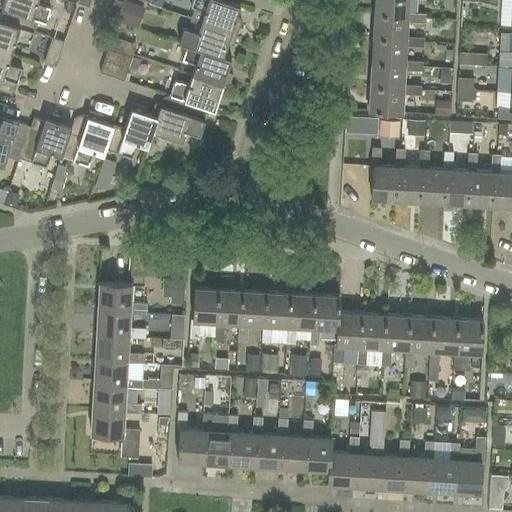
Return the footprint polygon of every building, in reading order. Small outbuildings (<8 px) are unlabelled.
[(38,0),(4,0),(2,8),(14,12),(10,23),(10,24),(34,32),(38,20),(46,23),(51,7),(38,3),(38,0)] [(202,21),(238,34),(242,21),(236,19),(241,6),(222,0),(193,0),(191,6),(205,11),(202,21)] [(374,0),(374,13),(408,15),(408,13),(409,0),(374,0)] [(119,19),(118,20),(135,26),(142,7),(124,2),(119,19)] [(374,13),(373,37),(407,39),(407,37),(408,23),(425,24),(425,14),(408,13),(408,15),(374,13)] [(0,48),(12,52),(16,42),(30,47),(34,32),(10,24),(10,23),(0,20),(0,48)] [(234,46),(238,34),(202,21),(198,32),(185,27),(180,42),(188,45),(188,44),(224,57),(224,56),(228,44),(234,46)] [(105,60),(129,68),(137,45),(104,34),(100,47),(109,49),(105,60)] [(373,37),(371,61),(405,63),(406,61),(406,46),(423,47),(424,38),(407,37),(407,39),(373,37)] [(64,42),(53,38),(45,62),(56,66),(64,42)] [(197,64),(193,74),(229,86),(233,74),(227,72),(232,59),(224,56),(224,57),(188,44),(188,45),(183,59),(197,64)] [(9,63),(12,52),(0,48),(0,89),(14,94),(23,67),(9,63)] [(476,53),(460,52),(459,64),(475,65),(476,53)] [(129,68),(105,60),(101,73),(125,80),(129,68)] [(371,61),(370,85),(404,87),(404,85),(405,70),(422,71),(422,62),(406,61),(405,63),(371,61)] [(229,86),(193,74),(190,84),(176,80),(171,95),(185,100),(185,99),(209,108),(215,110),(219,97),(225,99),(229,86)] [(457,90),(474,91),(475,79),(458,78),(457,90)] [(404,87),(370,85),(369,109),(402,111),(403,94),(420,95),(421,86),(404,85),(404,87)] [(473,101),(474,91),(457,90),(457,100),(473,101)] [(185,100),(171,95),(164,98),(162,105),(156,103),(152,115),(157,117),(153,131),(183,141),(186,130),(200,135),(208,108),(209,108),(185,99),(185,100)] [(511,101),(511,107),(499,106),(498,118),(511,118),(511,101)] [(152,115),(146,112),(147,107),(134,103),(126,128),(114,124),(106,148),(106,149),(133,157),(138,144),(148,147),(153,131),(157,117),(152,115)] [(442,103),(441,113),(450,114),(451,103),(442,103)] [(70,132),(62,156),(89,165),(94,151),(104,155),(106,149),(106,148),(114,124),(102,120),(103,115),(90,111),(88,116),(84,115),(75,119),(72,126),(70,132)] [(70,132),(72,126),(60,122),(62,117),(48,112),(45,121),(34,117),(31,126),(30,126),(20,158),(47,167),(52,153),(62,156),(70,132)] [(347,116),(347,131),(359,132),(360,117),(347,116)] [(20,158),(30,126),(4,117),(0,127),(0,164),(4,166),(8,156),(19,160),(20,158)] [(400,120),(381,119),(380,136),(399,137),(400,120)] [(409,120),(409,132),(425,132),(425,121),(409,120)] [(398,165),(394,165),(380,164),(381,148),(372,147),(371,165),(373,166),(371,199),(395,200),(398,165)] [(398,165),(395,200),(419,202),(422,166),(418,166),(404,165),(405,149),(395,148),(394,165),(398,165)] [(422,166),(419,202),(443,203),(445,168),(443,168),(428,167),(429,151),(419,150),(418,166),(422,166)] [(443,203),(467,205),(469,170),(467,169),(452,168),(453,152),(444,152),(443,168),(445,168),(443,203)] [(493,171),(491,171),(475,170),(476,154),(468,153),(467,169),(469,170),(467,205),(491,206),(493,171)] [(511,207),(511,172),(500,172),(501,155),(492,155),(491,171),(493,171),(491,206),(511,207)] [(105,160),(102,170),(112,174),(116,163),(105,160)] [(9,195),(7,201),(17,205),(19,198),(9,195)] [(186,279),(164,278),(163,297),(185,298),(186,279)] [(130,309),(130,311),(147,312),(147,302),(132,302),(133,283),(100,281),(98,307),(130,309)] [(199,321),(214,322),(217,322),(219,288),(195,286),(193,319),(190,319),(189,338),(198,338),(199,321)] [(241,323),(243,289),(219,288),(217,322),(214,322),(213,339),(222,340),(223,322),(237,323),(241,323)] [(247,323),(263,324),(265,324),(267,290),(243,289),(241,323),(237,323),(236,340),(246,341),(247,323)] [(289,325),(291,292),(267,290),(265,324),(263,324),(262,342),(272,342),(273,324),(288,325),(289,325)] [(315,293),(291,292),(289,325),(288,325),(287,343),(296,343),(297,325),(309,326),(313,326),(315,293)] [(313,326),(309,326),(309,344),(318,344),(319,326),(336,327),(337,327),(338,311),(339,311),(340,294),(315,293),(313,326)] [(129,334),(129,336),(145,337),(146,328),(129,327),(130,311),(130,309),(98,307),(97,332),(129,334)] [(184,333),(185,312),(172,311),(171,332),(184,333)] [(362,312),(339,311),(338,311),(337,327),(336,327),(335,343),(334,343),(333,361),(342,362),(343,346),(357,347),(360,348),(362,312)] [(384,349),(386,314),(362,312),(360,348),(357,347),(357,363),(366,363),(367,348),(382,349),(384,349)] [(408,350),(410,315),(386,314),(384,349),(382,349),(381,364),(391,365),(392,349),(406,350),(408,350)] [(434,316),(410,315),(408,350),(406,350),(405,365),(415,366),(415,350),(430,351),(432,351),(434,316)] [(457,317),(434,316),(432,351),(430,351),(429,380),(438,380),(440,352),(453,353),(456,353),(457,317)] [(456,353),(453,353),(452,368),(462,369),(463,353),(480,354),(482,319),(457,317),(456,353)] [(97,332),(96,357),(127,359),(127,362),(144,362),(144,353),(128,352),(129,336),(129,334),(97,332)] [(126,384),(126,387),(143,388),(143,378),(126,378),(127,362),(127,359),(96,357),(94,383),(126,384)] [(248,357),(248,369),(259,370),(260,358),(248,357)] [(264,357),(263,369),(278,370),(278,358),(264,357)] [(293,359),(292,374),(306,375),(307,360),(293,359)] [(311,360),(310,372),(320,373),(320,360),(311,360)] [(358,366),(357,374),(367,375),(367,367),(358,366)] [(247,379),(246,395),(254,396),(256,379),(247,379)] [(126,384),(94,383),(93,408),(125,410),(125,412),(141,413),(142,404),(125,403),(126,387),(126,384)] [(271,385),(270,397),(278,398),(279,386),(271,385)] [(411,387),(411,397),(425,398),(426,388),(411,387)] [(453,390),(452,399),(464,399),(464,390),(453,390)] [(125,410),(93,408),(92,434),(123,436),(122,457),(139,457),(140,429),(124,428),(125,412),(125,410)] [(438,408),(438,419),(444,419),(449,414),(449,408),(438,408)] [(415,409),(415,417),(426,418),(426,410),(415,409)] [(178,460),(203,462),(206,430),(202,430),(186,428),(187,412),(178,412),(177,429),(180,429),(178,460)] [(203,462),(229,464),(231,431),(227,431),(211,430),(212,414),(203,413),(202,430),(206,430),(203,462)] [(229,464),(254,465),(256,433),(252,433),(236,432),(238,415),(228,415),(227,431),(231,431),(229,464)] [(254,465),(279,467),(281,435),(278,435),(262,434),(263,417),(254,417),(252,433),(256,433),(254,465)] [(281,435),(279,467),(304,469),(306,436),(303,436),(287,435),(288,419),(279,418),(278,435),(281,435)] [(304,469),(328,470),(329,470),(330,451),(331,451),(332,438),(312,437),(313,421),(304,420),(303,436),(306,436),(304,469)] [(352,423),(351,432),(359,432),(360,424),(352,423)] [(328,484),(353,485),(355,453),(358,453),(359,437),(350,436),(349,453),(331,451),(330,451),(329,470),(328,470),(328,484)] [(475,448),(459,447),(459,460),(456,460),(454,492),(479,494),(482,463),(484,463),(485,436),(476,436),(475,448)] [(355,453),(353,485),(378,487),(381,455),(383,455),(384,439),(375,438),(374,454),(358,453),(355,453)] [(378,487),(404,489),(406,456),(408,457),(409,440),(400,440),(399,456),(383,455),(381,455),(378,487)] [(404,489),(429,490),(431,458),(433,458),(434,442),(425,441),(424,458),(408,457),(406,456),(404,489)] [(431,458),(429,490),(454,492),(456,460),(459,460),(459,447),(460,444),(450,443),(449,459),(433,458),(431,458)] [(22,511),(24,497),(0,495),(0,511),(22,511)] [(48,511),(49,498),(24,497),(22,511),(48,511)] [(48,511),(73,511),(74,499),(49,498),(48,511)] [(98,511),(99,501),(74,499),(73,511),(98,511)] [(124,511),(125,502),(99,501),(98,511),(124,511)]
